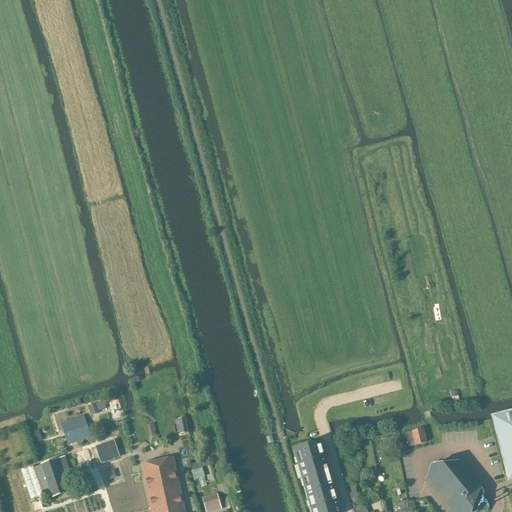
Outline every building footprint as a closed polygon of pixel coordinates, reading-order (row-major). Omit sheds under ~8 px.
[(96,404),(89,406),(91,413),(98,411),(96,404)] [(510,477),(511,476),(511,413),(495,418),(510,477)] [(66,440),(80,436),(90,432),(86,421),(62,429),(66,440)] [(153,424),(147,426),(148,434),(155,432),(153,424)] [(427,443),(424,429),(405,433),(409,448),(427,443)] [(39,430),(31,432),(35,443),(42,441),(39,430)] [(119,457),(114,441),(96,447),(101,463),(102,462),(103,463),(114,460),(113,459),(119,457)] [(294,449),(312,511),(341,511),(321,441),(294,449)] [(35,472),(42,491),(49,488),(52,497),(68,492),(63,477),(70,475),(65,457),(42,465),(43,470),(35,472)] [(184,511),(173,458),(141,465),(146,486),(148,493),(151,511),(184,511)] [(195,463),(192,464),(194,471),(202,468),(204,467),(202,461),(198,462),(195,463)] [(437,465),(429,486),(450,511),(457,511),(467,510),(473,509),(471,511),(481,511),(487,511),(489,506),(479,494),(481,488),(475,481),(471,476),(459,461),(437,465)] [(194,471),(191,471),(194,480),(195,480),(205,477),(202,468),(194,471)] [(207,511),(221,507),(217,495),(203,499),(207,511)] [(397,510),(397,511),(408,511),(406,501),(399,502),(401,510),(397,510)] [(408,511),(410,511),(416,511),(414,502),(407,504),(408,511)]
